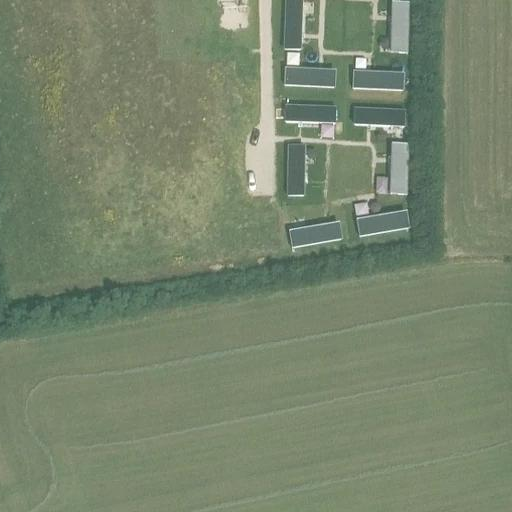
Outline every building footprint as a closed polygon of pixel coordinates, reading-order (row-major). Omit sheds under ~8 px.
[(276,0),(275,46),(310,47),(311,0),(276,0)] [(378,0),(376,50),(411,52),(413,0),(378,0)] [(284,52),(282,87),(337,90),(339,55),(284,52)] [(361,58),(359,93),(413,96),(415,61),(361,58)] [(285,96),(283,131),(338,134),(340,99),(285,96)] [(358,100),(356,135),(411,138),(413,103),(358,100)] [(378,142),(376,190),(411,192),(413,144),(378,142)] [(280,144),(277,196),(312,197),(315,146),(280,144)] [(404,199),(349,207),(355,242),(409,234),(404,199)] [(336,210),(282,218),(287,253),(341,245),(336,210)]
